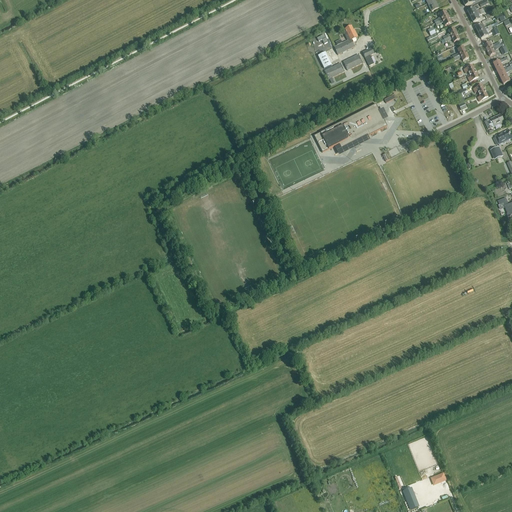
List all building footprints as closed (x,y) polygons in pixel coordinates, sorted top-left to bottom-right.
[(439,8),(435,1),(427,4),(431,12),(439,8)] [(471,18),(484,11),(483,9),(480,11),(479,10),(477,12),(475,9),(468,12),(471,18)] [(435,24),(448,17),(446,11),(439,15),(441,18),(438,19),(434,21),(435,24)] [(481,20),(479,16),(485,13),(484,11),(471,18),(473,24),(481,20)] [(505,21),(502,14),(495,17),(497,20),(499,19),(501,23),(505,21)] [(451,23),(448,17),(435,24),(436,26),(443,23),(445,26),(451,23)] [(479,34),(492,28),(491,26),(487,27),(485,28),(483,25),(476,28),(479,34)] [(343,33),(345,36),(347,41),(334,48),(338,55),(354,47),(351,41),(358,37),(354,30),(353,30),(351,26),(345,29),(346,32),(343,33)] [(436,34),(433,28),(427,31),(430,36),(436,34)] [(444,40),(457,34),(454,28),(448,31),(449,34),(447,36),(443,38),(444,40)] [(489,36),(487,33),(493,30),(492,28),(479,34),(481,40),(489,36)] [(434,42),(439,39),(436,34),(426,39),(429,44),(434,42)] [(459,40),(457,34),(444,40),(444,41),(441,42),(442,45),(452,40),(454,43),(459,40)] [(493,49),(492,46),(490,43),(484,46),(487,52),(493,49)] [(496,54),(494,51),(501,48),(500,45),(496,47),(493,49),(487,52),(490,57),(496,54)] [(453,59),(466,53),(463,47),(457,50),(459,53),(452,57),(453,59)] [(508,53),(508,51),(506,47),(500,50),(503,56),(508,53)] [(370,56),(374,54),(371,48),(362,53),(369,67),(374,64),(370,56)] [(469,59),(466,53),(453,59),(454,62),(461,58),(463,62),(469,59)] [(362,64),(360,60),(358,55),(343,62),(347,71),(362,64)] [(328,80),(344,73),(340,64),(333,67),(328,56),(320,60),(325,71),(324,71),(328,80)] [(509,57),(500,61),(493,64),(496,70),(502,67),(501,64),(504,63),(504,62),(507,60),(510,59),(509,57)] [(468,73),(469,75),(475,72),(472,66),(463,70),(465,74),(468,73)] [(499,75),(511,69),(510,67),(507,68),(506,68),(504,69),(502,67),(496,70),(499,75)] [(507,77),(506,74),(509,73),(509,72),(511,70),(511,69),(499,75),(501,80),(507,77)] [(475,72),(469,75),(466,76),(469,82),(478,78),(475,72)] [(511,79),(509,80),(507,77),(501,80),(504,85),(510,82),(511,81),(511,78),(511,79)] [(477,92),(479,94),(485,91),(482,85),(473,90),(475,93),(477,92)] [(466,90),(455,95),(459,104),(465,101),(462,96),(467,94),(466,90)] [(488,98),(485,91),(479,94),(480,97),(477,98),(479,102),(488,98)] [(384,100),(386,104),(395,99),(394,100),(393,96),(384,100)] [(461,111),(466,109),(464,103),(458,106),(461,111)] [(376,105),(314,136),(322,153),(338,145),(341,150),(387,127),(376,105)] [(489,122),(489,121),(485,123),(488,130),(504,122),(501,115),(491,120),(492,121),(489,122)] [(495,138),(493,139),(496,146),(499,145),(499,146),(510,141),(510,140),(511,139),(511,133),(511,134),(509,130),(495,137),(495,138)] [(493,150),(497,159),(497,160),(503,157),(499,148),(493,150)] [(511,216),(511,215),(511,203),(509,205),(506,198),(498,202),(500,205),(503,204),(508,214),(507,214),(508,217),(511,216)] [(443,474),(431,478),(433,484),(445,480),(443,474)] [(411,489),(404,491),(411,510),(418,507),(411,489)]
